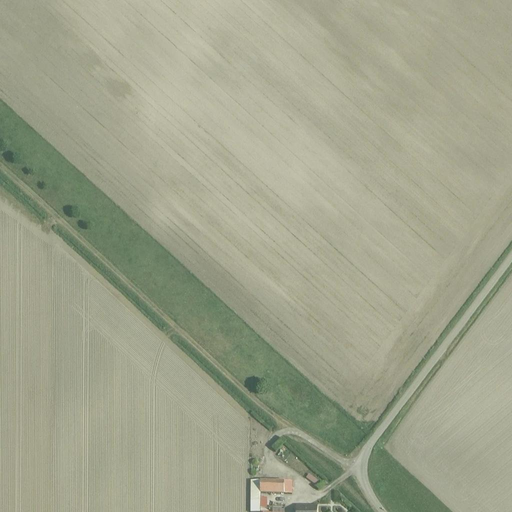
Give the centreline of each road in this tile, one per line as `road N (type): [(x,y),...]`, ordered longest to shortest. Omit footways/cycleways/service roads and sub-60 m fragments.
road 1 (track): [(0,174),(239,390),(360,470)]
road 2 (unclassified): [(380,511),(360,470),(365,455),(511,258)]
